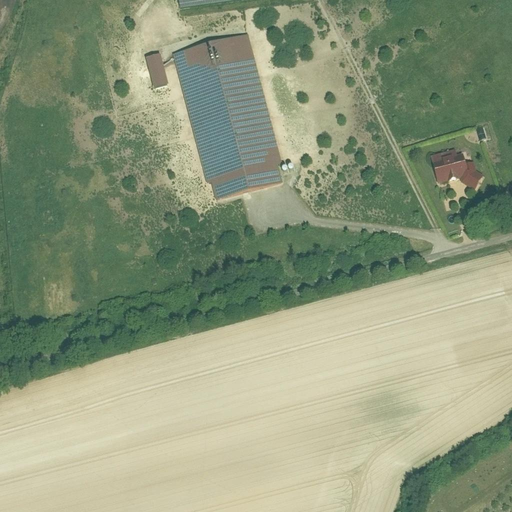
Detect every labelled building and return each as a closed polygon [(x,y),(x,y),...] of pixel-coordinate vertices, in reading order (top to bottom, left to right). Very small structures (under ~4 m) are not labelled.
[(182,0),(184,10),(256,0),(182,0)] [(252,36),(176,56),(209,184),(212,183),(217,202),(284,185),(279,165),(285,164),(252,36)] [(163,58),(148,61),(156,89),(170,86),(163,58)] [(435,168),(459,161),(457,152),(432,158),(435,168)] [(459,161),(435,168),(440,187),(465,180),(479,177),(478,174),(473,157),(459,161)] [(462,185),(478,193),(486,179),(478,174),(479,177),(465,180),(462,185)]
